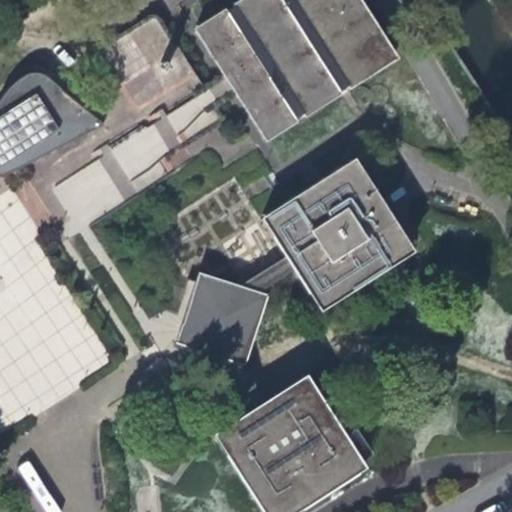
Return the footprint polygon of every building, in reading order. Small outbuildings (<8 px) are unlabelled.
[(398,54),(364,0),(226,0),(189,24),(215,65),(229,88),(256,132),(262,140),(398,54)] [(98,50),(108,64),(129,92),(135,105),(136,107),(139,110),(143,110),(145,110),(148,108),(197,77),(156,12),(152,10),(147,11),(109,40),(102,39),(100,41),(98,44),(98,46),(98,49),(98,50)] [(0,173),(8,175),(105,122),(52,77),(45,73),(41,72),(35,72),(29,72),(23,75),(21,76),(0,93),(0,173)] [(207,91),(165,116),(173,131),(215,106),(207,91)] [(414,247),(354,152),(259,211),(285,252),(295,267),(319,305),(335,296),(414,247)] [(285,252),(235,283),(256,290),(295,267),(285,252)] [(197,350),(241,363),(248,339),(263,292),(256,290),(235,283),(193,270),(170,343),(197,350)] [(248,339),(241,363),(265,398),(282,388),(269,368),(248,339)] [(265,398),(217,429),(219,431),(215,433),(264,511),(292,511),(362,468),(360,465),(363,463),(309,376),(305,378),(303,375),(282,388),(265,398)]
